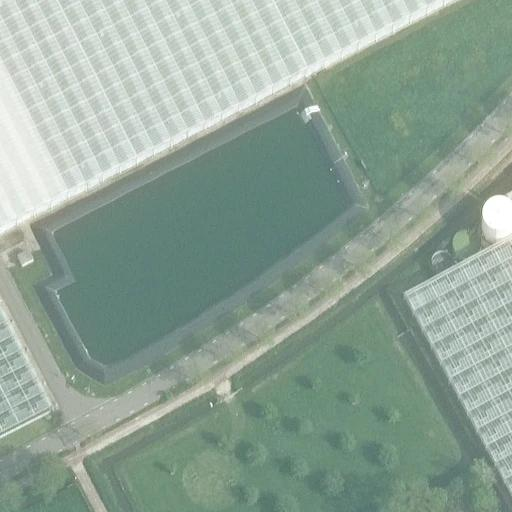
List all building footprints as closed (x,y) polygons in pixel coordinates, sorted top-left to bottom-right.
[(0,0),(0,233),(302,79),(455,0),(0,0)] [(511,218),(511,242),(403,302),(511,503),(511,199),(504,203),(511,218)] [(481,226),(481,229),(481,232),(482,235),(483,237),(485,240),(487,242),(489,243),(492,245),(494,246),(497,246),(500,246),(503,245),(506,244),(508,242),(510,241),(511,238),(511,220),(510,217),(508,216),(505,214),(503,213),(500,213),(497,212),(494,213),(491,214),(489,215),(487,217),(485,219),(483,221),(482,224),(481,226)] [(32,262),(28,254),(16,259),(21,268),(32,262)] [(0,439),(51,414),(0,314),(0,439)]
